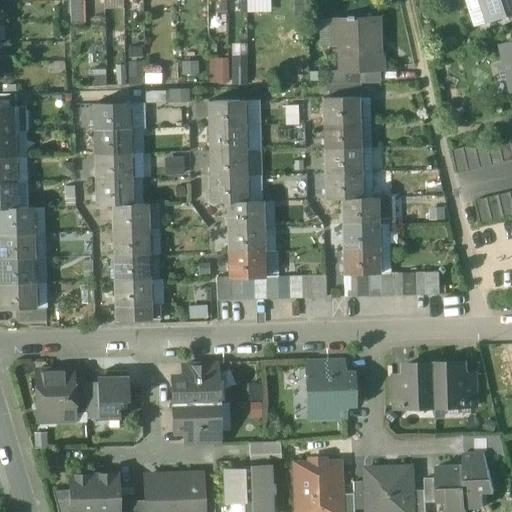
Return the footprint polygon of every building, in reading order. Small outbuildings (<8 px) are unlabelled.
[(82,24),(81,0),(75,0),(69,0),(70,24),(82,24)] [(269,0),(245,0),(246,12),(270,10),(269,0)] [(511,0),(479,0),(487,24),(511,16),(511,0)] [(383,72),(381,19),(353,19),(353,18),(347,18),(347,19),(333,20),(333,47),(339,47),(339,73),(360,72),(383,72)] [(511,44),(501,47),(505,64),(500,65),(503,79),(508,77),(511,91),(511,44)] [(231,80),(245,80),(244,55),(230,55),(231,80)] [(211,60),(212,83),(228,82),(227,59),(211,60)] [(182,63),(183,75),(197,74),(197,62),(182,63)] [(142,64),(128,64),(129,85),(142,85),(142,64)] [(104,72),(88,73),(89,87),(105,86),(104,72)] [(361,85),(360,72),(339,73),(329,73),(329,86),(361,85)] [(361,85),(329,86),(330,97),(358,97),(361,97),(361,85)] [(148,100),(188,99),(188,88),(161,89),(161,93),(148,94),(148,100)] [(330,97),(323,97),(324,124),(358,123),(358,97),(330,97)] [(244,100),(209,101),(210,127),(245,126),(244,100)] [(127,104),(91,105),(92,130),(127,130),(127,104)] [(143,129),(142,104),(127,104),(127,130),(143,129)] [(0,133),(12,133),(12,107),(0,107),(0,133)] [(358,123),(324,124),(325,149),(359,148),(358,123)] [(245,126),(210,127),(210,152),(245,151),(245,126)] [(127,130),(92,130),(92,155),(128,155),(127,130)] [(12,133),(0,133),(0,157),(12,158),(12,133)] [(511,149),(509,138),(498,140),(503,164),(511,161),(511,149)] [(498,140),(486,143),(491,166),(503,164),(498,140)] [(491,166),(486,143),(474,146),(480,169),(491,166)] [(474,146),(463,148),(468,172),(480,169),(474,146)] [(359,148),(325,149),(325,174),(359,173),(359,148)] [(463,148),(451,151),(457,174),(468,172),(463,148)] [(245,151),(210,152),(211,177),(246,176),(245,151)] [(128,155),(92,155),(93,181),(129,180),(128,155)] [(12,158),(0,157),(0,183),(13,183),(12,158)] [(166,176),(184,173),(182,157),(164,160),(166,176)] [(359,173),(325,174),(326,199),(341,199),(360,199),(359,173)] [(246,176),(211,177),(212,203),(226,202),(246,202),(246,176)] [(129,180),(93,181),(94,206),(110,206),(129,206),(129,180)] [(13,183),(0,183),(0,209),(13,209),(13,183)] [(511,202),(510,193),(498,196),(504,219),(511,216),(511,202)] [(498,196),(487,198),(492,222),(504,219),(498,196)] [(360,199),(341,199),(342,225),(377,224),(376,217),(391,217),(390,203),(376,204),(376,198),(360,199)] [(487,198),(475,201),(480,224),(492,222),(487,198)] [(246,202),(226,202),(227,229),(263,228),(262,201),(246,202)] [(129,206),(110,206),(111,232),(146,231),(145,205),(129,206)] [(13,209),(0,209),(0,235),(31,234),(30,208),(13,209)] [(377,224),(342,225),(343,249),(377,248),(377,224)] [(263,228),(227,229),(228,253),(263,252),(263,228)] [(146,231),(111,232),(112,257),(147,255),(146,231)] [(31,234),(0,235),(0,260),(32,259),(31,234)] [(377,248),(343,249),(343,275),(356,274),(367,274),(378,274),(377,248)] [(263,252),(228,253),(228,277),(228,278),(241,278),(253,278),(264,277),(263,252)] [(147,255),(112,257),(113,281),(148,280),(147,255)] [(32,259),(0,260),(0,285),(32,284),(32,259)] [(439,272),(426,273),(427,295),(439,295),(439,272)] [(403,273),(391,274),(391,296),(403,296),(403,273)] [(415,273),(403,273),(403,296),(415,295),(415,273)] [(426,273),(415,273),(415,295),(427,295),(426,273)] [(356,274),(343,275),(344,297),(356,297),(356,274)] [(367,274),(356,274),(356,297),(368,296),(367,274)] [(378,274),(367,274),(368,296),(380,296),(379,274),(378,274)] [(391,274),(379,274),(380,296),(391,296),(391,274)] [(313,276),(301,277),(301,299),(313,299),(313,276)] [(325,276),(313,276),(313,299),(325,298),(325,276)] [(228,278),(228,277),(216,278),(216,301),(229,301),(228,278)] [(264,277),(253,278),(254,300),(266,300),(266,277),(264,277)] [(278,299),(277,277),(266,277),(266,300),(278,299)] [(289,277),(277,277),(278,299),(289,299),(289,277)] [(301,277),(289,277),(289,299),(301,299),(301,277)] [(241,278),(228,278),(229,301),(242,300),(241,278)] [(253,278),(241,278),(242,300),(254,300),(253,278)] [(148,280),(113,281),(113,307),(149,306),(148,280)] [(32,284),(0,285),(0,309),(14,309),(33,309),(32,284)] [(149,306),(113,307),(114,322),(159,320),(159,306),(149,306)] [(33,309),(14,309),(14,322),(43,321),(43,308),(33,309)] [(343,361),(306,362),(307,376),(343,375),(343,361)] [(464,363),(434,364),(435,407),(464,407),(463,375),(464,375),(464,363)] [(434,364),(404,365),(404,376),(405,376),(406,408),(435,407),(434,364)] [(215,365),(182,366),(183,378),(215,377),(215,365)] [(128,402),(127,371),(103,372),(103,381),(96,382),(96,383),(97,409),(97,419),(98,420),(107,419),(108,428),(118,427),(118,419),(118,410),(118,402),(126,402),(128,402)] [(71,376),(53,377),(53,372),(35,373),(37,421),(73,420),(73,414),(72,380),(71,376)] [(464,375),(463,375),(464,407),(477,406),(476,374),(464,375)] [(307,376),(306,376),(307,406),(319,406),(344,405),(353,405),(352,375),(343,375),(307,376)] [(404,376),(392,377),(393,409),(406,408),(405,376),(404,376)] [(183,378),(172,378),(171,379),(172,405),(216,404),(216,399),(222,396),(222,385),(215,382),(215,377),(183,378)] [(84,379),(72,380),(73,414),(85,413),(85,409),(84,384),(85,384),(84,379)] [(85,384),(84,384),(85,409),(97,409),(96,383),(85,384)] [(126,402),(118,402),(118,410),(126,410),(126,402)] [(216,404),(172,405),(173,431),(174,432),(184,431),(217,430),(216,404)] [(344,405),(319,406),(319,420),(345,419),(344,405)] [(97,409),(85,409),(85,413),(86,413),(86,419),(97,419),(97,409)] [(217,430),(184,431),(185,443),(218,442),(217,430)] [(279,442),(248,443),(249,467),(267,467),(267,461),(279,460),(279,442)] [(484,454),(463,454),(464,466),(465,508),(482,508),(482,492),(494,492),(484,454)] [(323,459),(308,459),(308,464),(293,464),(294,511),(340,511),(340,495),(338,463),(323,463),(323,459)] [(464,466),(436,467),(436,479),(437,502),(447,502),(446,511),(465,511),(465,508),(464,466)] [(267,467),(249,467),(249,470),(224,471),(226,502),(241,501),(241,511),(268,511),(268,495),(272,494),(272,484),(268,484),(267,467)] [(412,468),(363,470),(364,482),(365,510),(389,509),(389,511),(413,511),(412,491),(412,468)] [(117,474),(93,475),(93,511),(118,511),(118,490),(117,474)] [(93,511),(93,475),(68,476),(68,491),(68,511),(93,511)] [(200,475),(145,477),(145,501),(145,511),(201,511),(201,499),(200,475)] [(436,479),(424,479),(424,491),(425,502),(437,502),(436,479)] [(364,482),(352,482),(352,495),(353,510),(365,510),(364,482)] [(133,489),(118,490),(118,511),(133,511),(133,501),(133,489)] [(68,511),(68,491),(52,492),(57,511),(68,511)] [(424,491),(412,491),(413,511),(425,511),(425,502),(424,491)] [(352,495),(340,495),(340,511),(352,511),(353,510),(352,495)] [(201,499),(201,511),(213,511),(213,499),(201,499)] [(145,511),(145,501),(133,501),(133,511),(145,511)]
